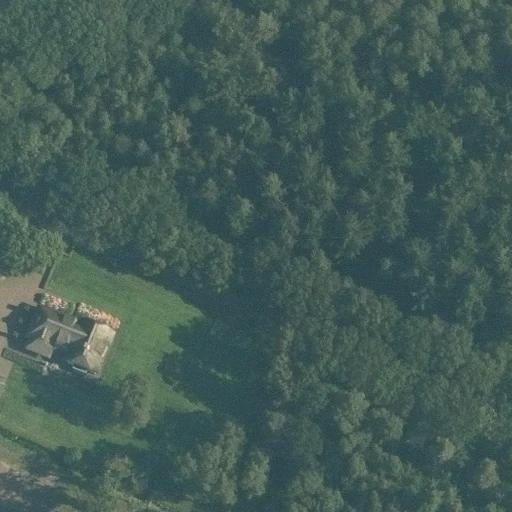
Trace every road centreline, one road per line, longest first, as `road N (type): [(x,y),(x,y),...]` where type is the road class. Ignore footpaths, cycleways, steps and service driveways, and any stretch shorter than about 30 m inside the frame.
road 1 (track): [(0,205),(511,438)]
road 2 (track): [(61,42),(184,0)]
road 3 (unknown): [(57,231),(0,341)]
